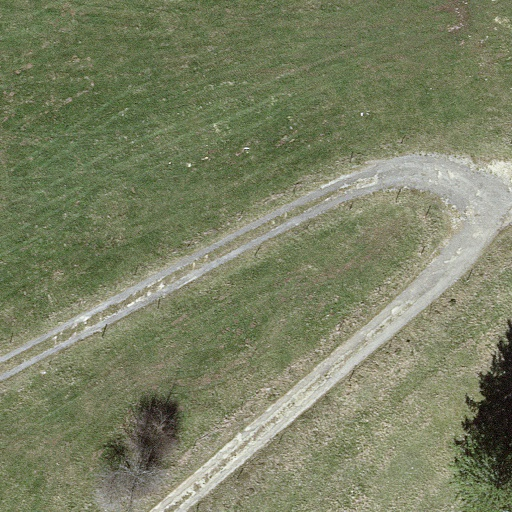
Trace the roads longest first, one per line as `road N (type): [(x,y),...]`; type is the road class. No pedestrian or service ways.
road 1 (track): [(0,364),(102,304),(340,193),(446,180),(511,206)]
road 2 (track): [(511,232),(179,511)]
